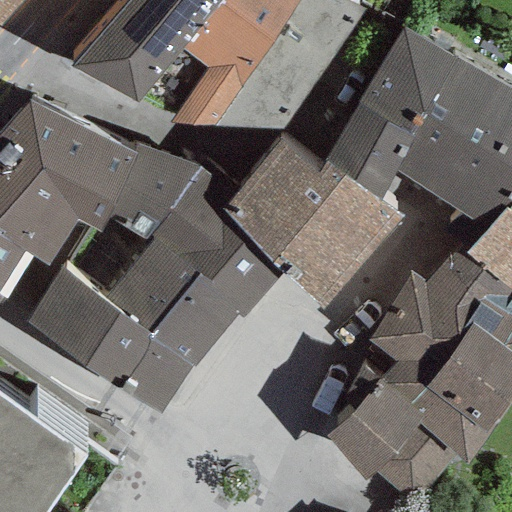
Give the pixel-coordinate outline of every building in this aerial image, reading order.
[(0,0),(0,27),(25,0),(0,0)] [(129,0),(72,66),(138,102),(142,96),(220,0),(129,0)] [(220,0),(142,96),(174,115),(169,122),(203,140),(295,0),(220,0)] [(511,90),(403,28),(324,163),(379,202),(396,169),(487,228),(464,255),(511,290),(511,289),(511,90)] [(199,167),(27,101),(0,132),(0,311),(159,415),(236,315),(241,320),(281,274),(223,210),(236,193),(199,167)] [(280,143),(236,193),(223,210),(281,274),(321,312),(401,217),(379,202),(324,163),(319,170),(280,143)] [(511,402),(511,298),(450,251),(425,283),(408,271),(368,342),(338,426),(325,439),(369,484),(375,473),(419,503),(457,459),(466,466),(511,402)] [(0,396),(0,511),(48,511),(85,460),(0,396)]
